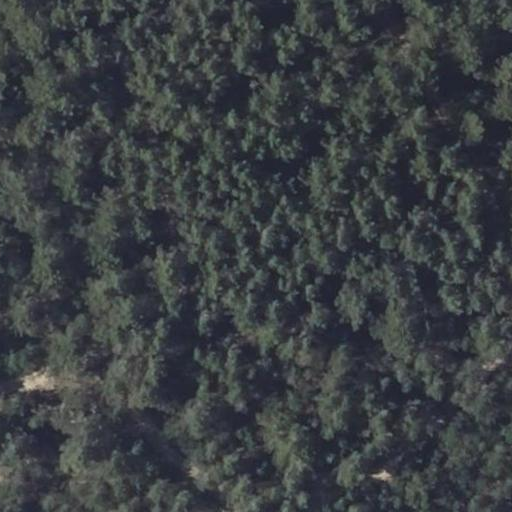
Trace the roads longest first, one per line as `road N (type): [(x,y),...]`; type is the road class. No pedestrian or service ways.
road 1 (track): [(0,383),(59,372),(125,396),(228,511)]
road 2 (track): [(309,511),(309,485),(373,471),(511,337)]
road 3 (track): [(369,0),(430,87),(451,138),(511,236)]
